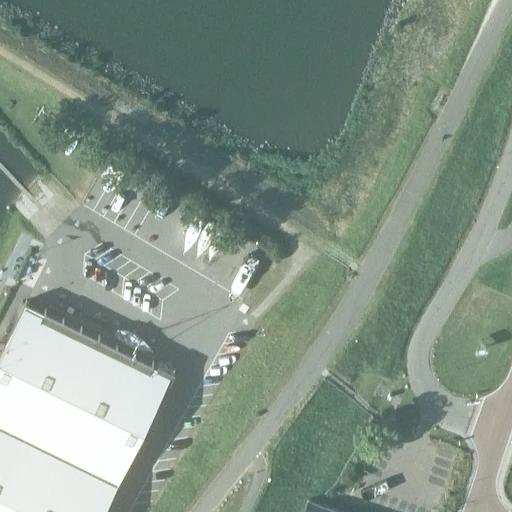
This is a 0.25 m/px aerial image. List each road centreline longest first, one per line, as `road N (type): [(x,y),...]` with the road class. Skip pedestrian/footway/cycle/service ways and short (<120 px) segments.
road 1 (unclassified): [(203,511),(342,329),(507,0)]
road 2 (unclassified): [(502,426),(435,402),(421,387),(417,365),(420,344),(479,244),(511,158)]
